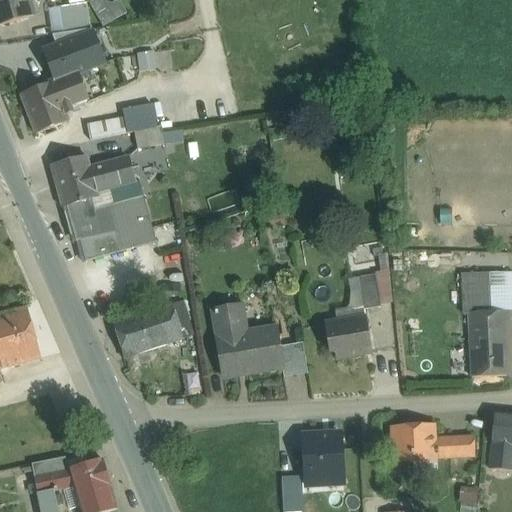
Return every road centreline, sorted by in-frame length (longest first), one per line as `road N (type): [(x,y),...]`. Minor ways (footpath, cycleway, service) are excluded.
road 1 (residential): [(129,429),(235,408),(511,394)]
road 2 (secondary): [(129,429),(0,140)]
